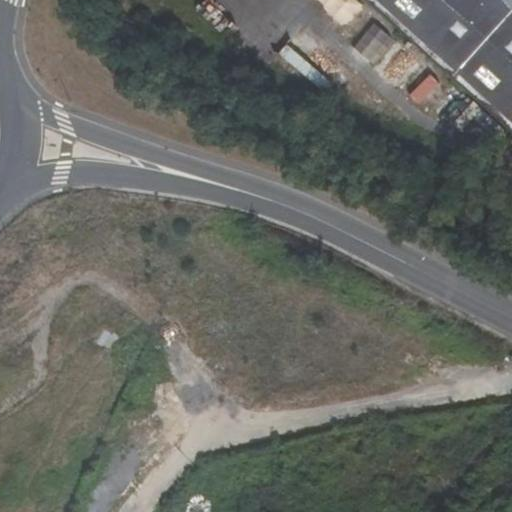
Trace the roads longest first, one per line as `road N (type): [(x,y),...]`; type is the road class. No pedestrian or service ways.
road 1 (track): [(136,511),(172,463),(220,436),(511,377)]
road 2 (residential): [(511,319),(322,221),(213,183)]
road 3 (residential): [(213,183),(13,106)]
road 4 (residential): [(7,176),(213,183)]
